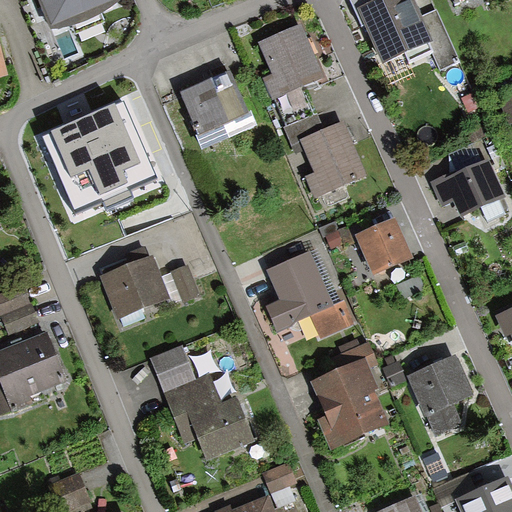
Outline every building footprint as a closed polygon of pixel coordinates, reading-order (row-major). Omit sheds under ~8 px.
[(40,0),(51,27),(113,4),(111,0),(40,0)] [(405,0),(390,0),(360,14),(383,64),(427,44),(405,0)] [(323,73),(300,22),(260,39),(274,70),(262,75),(271,95),(323,73)] [(0,40),(0,76),(10,73),(0,40)] [(254,111),(236,70),(184,92),(201,133),(254,111)] [(511,85),(500,90),(511,117),(511,85)] [(130,157),(113,113),(49,138),(61,168),(100,152),(105,167),(130,157)] [(369,167),(346,115),(303,134),(317,164),(305,169),(315,191),(369,167)] [(499,194),(482,154),(435,175),(446,199),(456,194),(463,210),(499,194)] [(110,175),(87,189),(96,203),(118,188),(110,175)] [(412,259),(393,218),(357,235),(376,276),(412,259)] [(344,321),(311,246),(263,267),(278,301),(261,308),(270,330),(309,313),(318,332),(344,321)] [(171,304),(152,257),(101,277),(120,324),(171,304)] [(9,332),(40,325),(34,298),(3,305),(9,332)] [(511,305),(499,311),(511,337),(511,305)] [(46,332),(0,350),(0,371),(15,406),(37,397),(33,387),(64,374),(46,332)] [(182,347),(152,358),(183,439),(200,433),(209,456),(256,438),(239,395),(220,402),(209,372),(194,378),(182,347)] [(388,422),(361,357),(312,377),(339,442),(388,422)] [(467,398),(451,361),(405,381),(429,438),(458,426),(449,405),(467,398)] [(83,474),(53,486),(62,511),(69,511),(94,502),(83,474)] [(511,511),(511,503),(501,477),(455,496),(461,511),(511,511)] [(275,511),(267,492),(217,511),(275,511)] [(421,511),(417,500),(386,511),(421,511)]
